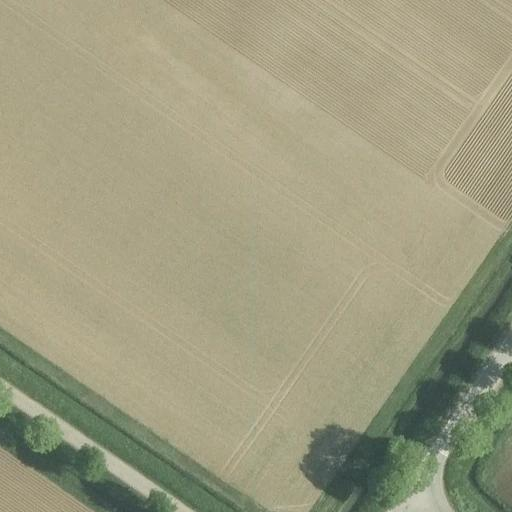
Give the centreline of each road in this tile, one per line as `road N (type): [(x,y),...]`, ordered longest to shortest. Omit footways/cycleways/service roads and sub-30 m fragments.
road 1 (unclassified): [(191,511),(0,379)]
road 2 (unclassified): [(421,482),(511,348)]
